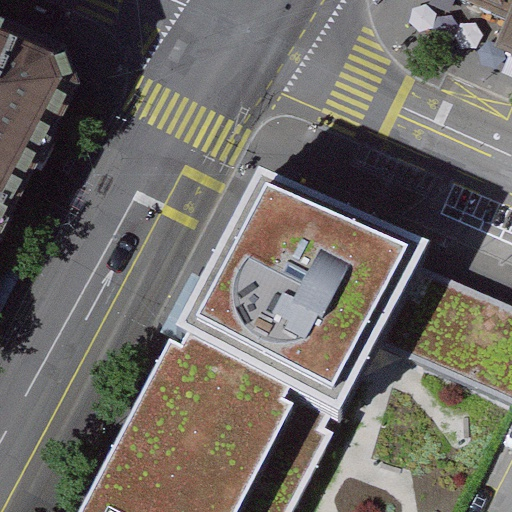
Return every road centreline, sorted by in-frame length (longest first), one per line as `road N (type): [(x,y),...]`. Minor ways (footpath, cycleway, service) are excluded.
road 1 (tertiary): [(0,449),(238,31)]
road 2 (residential): [(511,160),(238,31)]
